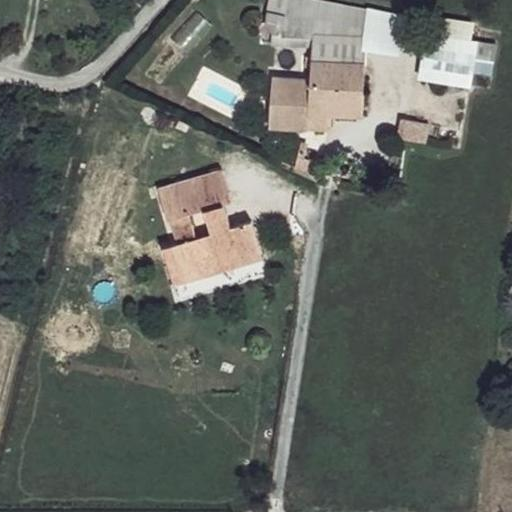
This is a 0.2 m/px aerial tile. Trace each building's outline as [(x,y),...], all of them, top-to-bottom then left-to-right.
[(364,3),(345,0),(277,0),(273,29),(318,35),(361,38),(364,3)] [(471,38),(423,30),(413,73),(463,82),(468,52),(471,38)] [(361,38),(318,35),(313,79),(310,112),(328,114),(361,116),(369,40),(361,38)] [(493,41),(471,38),(468,52),(491,55),(493,41)] [(313,79),(271,76),(268,126),(308,130),(310,112),(313,79)] [(328,114),(310,112),(308,130),(328,132),(328,114)] [(428,123),(400,121),(399,143),(426,145),(428,123)] [(220,161),(156,177),(165,209),(222,192),(229,191),(220,161)] [(222,192),(165,209),(173,233),(161,238),(173,273),(258,246),(248,212),(230,216),(222,192)]
